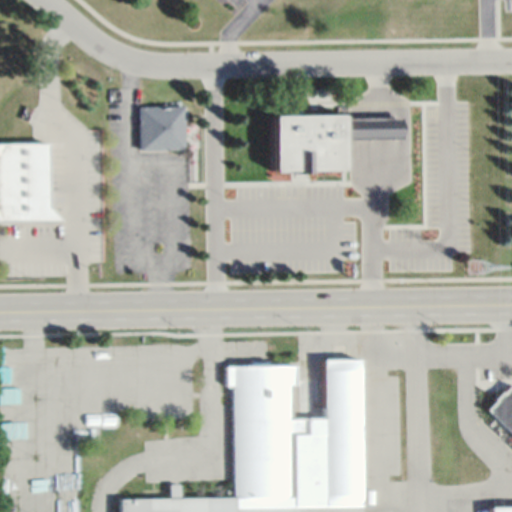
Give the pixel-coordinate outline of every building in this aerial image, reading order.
[(184,150),(184,106),(138,106),(138,150),(184,150)] [(269,115),(270,170),(343,169),(343,139),(398,138),(397,118),(342,119),(342,114),(269,115)] [(48,143),(0,143),(0,221),(56,221),(56,208),(48,208),(48,143)] [(121,511),(358,511),(358,359),(321,359),(321,379),(296,379),(296,365),(225,366),(225,387),(233,387),(233,498),(179,498),(179,484),(170,484),(170,499),(122,499),(121,511)] [(511,384),(511,383),(485,409),(511,435),(511,384)]
